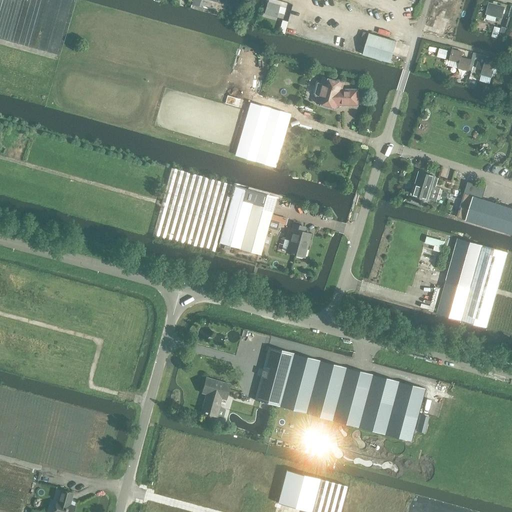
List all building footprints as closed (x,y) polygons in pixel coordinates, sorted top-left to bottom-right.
[(279,6),(268,3),(266,8),(269,9),(267,15),(276,17),(279,6)] [(503,7),(501,6),(490,3),(487,14),(500,18),(503,7)] [(282,20),(279,32),(285,34),(288,22),(282,20)] [(495,27),(492,37),(498,39),(500,28),(495,27)] [(390,63),(397,42),(370,34),(364,55),(390,63)] [(438,56),(447,58),(449,49),(440,47),(438,56)] [(472,71),(474,64),(471,63),(472,60),(461,58),(463,53),(452,50),(450,60),(460,63),(459,68),(469,71),(469,70),(472,71)] [(478,62),(476,69),(483,70),(480,81),(490,84),(493,73),(496,62),(486,60),(485,63),(478,62)] [(511,68),(505,67),(503,73),(507,74),(505,78),(511,80),(511,68)] [(340,90),(341,83),(323,78),(322,83),(316,82),(314,93),(315,95),(318,96),(316,103),(321,104),(321,105),(323,106),(327,107),(330,107),(335,108),(336,103),(343,103),(343,104),(356,104),(356,90),(340,90)] [(469,80),(467,87),(474,89),(476,82),(469,80)] [(239,105),(239,106),(246,108),(248,99),(241,97),(241,100),(239,105)] [(236,155),(274,166),(289,114),(251,103),(236,155)] [(171,168),(153,235),(215,252),(233,186),(171,168)] [(413,195),(427,199),(434,177),(420,173),(413,195)] [(488,184),(477,181),(474,192),(484,195),(488,184)] [(240,248),(255,193),(234,187),(219,243),(240,248)] [(276,198),(255,193),(240,248),(261,254),(264,242),(266,237),(268,228),(271,220),(276,198)] [(511,208),(474,197),(467,220),(511,234),(511,208)] [(271,220),(268,228),(277,230),(279,222),(271,220)] [(281,250),(288,252),(287,253),(303,257),(310,234),(303,232),(304,227),(293,224),(288,241),(284,239),(281,250)] [(427,236),(425,243),(435,246),(443,248),(445,241),(427,236)] [(486,328),(508,253),(458,239),(437,314),(486,328)] [(268,347),(254,400),(279,406),(306,413),(332,421),(358,427),(385,434),(411,442),(425,389),(399,381),(372,374),(346,367),(320,361),(294,353),(268,347)] [(224,409),(219,407),(221,398),(226,400),(230,385),(206,378),(202,393),(206,394),(201,413),(221,418),(223,418),(225,410),(224,409)] [(287,465),(278,498),(312,507),(310,511),(338,511),(347,481),(287,465)] [(72,496),(60,492),(57,504),(55,504),(53,511),(72,511),(73,509),(68,507),(72,496)]
